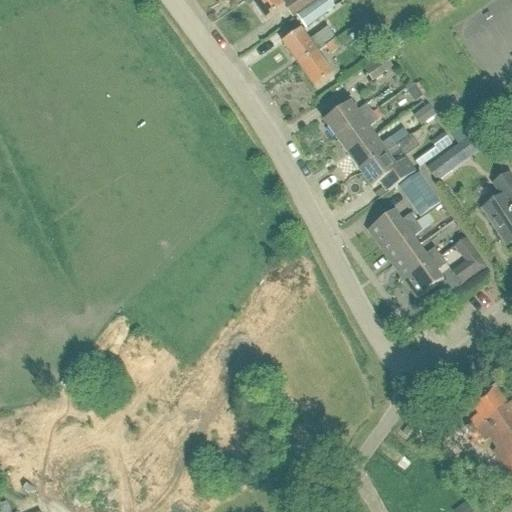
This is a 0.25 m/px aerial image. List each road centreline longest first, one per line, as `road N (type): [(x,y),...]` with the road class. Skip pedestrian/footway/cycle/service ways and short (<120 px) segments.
road 1 (tertiary): [(418,369),(381,345),(253,113),(169,0)]
road 2 (tertiary): [(325,511),(418,369)]
